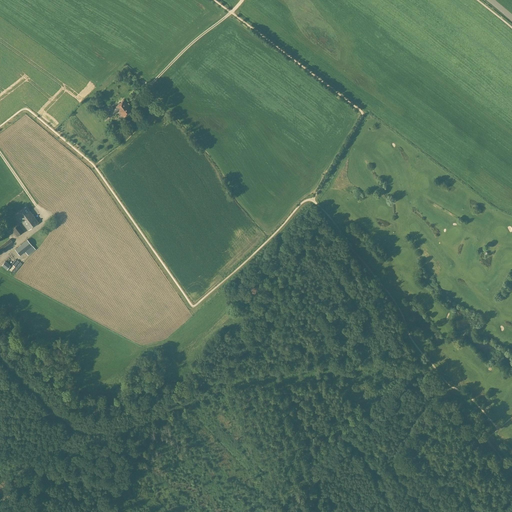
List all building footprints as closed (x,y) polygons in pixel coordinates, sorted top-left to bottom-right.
[(104,105),(101,99),(95,102),(98,108),(104,105)] [(116,106),(116,107),(114,109),(112,105),(105,110),(108,113),(107,114),(110,117),(119,110),(124,116),(132,110),(124,100),(116,106)] [(39,222),(27,206),(16,214),(28,230),(39,222)] [(25,231),(19,224),(12,229),(17,237),(25,231)] [(10,239),(0,246),(0,253),(13,243),(10,239)] [(17,252),(18,253),(20,255),(26,250),(29,254),(35,249),(27,239),(15,249),(17,252)] [(5,260),(1,265),(6,269),(10,264),(5,260)]
